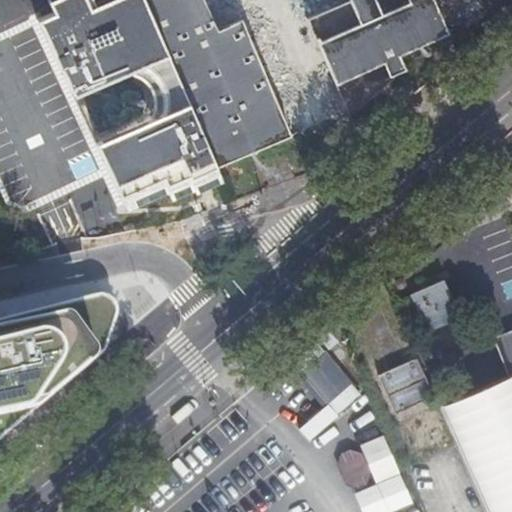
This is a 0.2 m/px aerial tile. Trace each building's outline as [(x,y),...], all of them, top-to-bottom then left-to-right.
[(208,184),(222,178),(216,165),(145,5),(142,0),(93,0),(94,0),(93,0),(47,0),(52,9),(38,17),(73,92),(133,66),(135,70),(140,72),(145,74),(147,77),(150,80),(152,84),(154,89),(156,94),(156,99),(156,104),(155,108),(154,111),(156,116),(97,144),(127,208),(167,191),(147,146),(183,130),(208,184)] [(291,132),(240,17),(215,28),(204,2),(203,0),(142,0),(145,5),(216,165),(243,153),(291,132)] [(194,190),(208,184),(183,130),(147,146),(167,191),(170,197),(193,187),(194,190)] [(460,222),(454,227),(459,233),(465,228),(460,222)] [(426,251),(420,256),(425,262),(431,257),(426,251)] [(412,293),(429,333),(460,318),(459,315),(457,316),(443,286),(446,284),(444,279),(412,293)] [(0,442),(104,355),(115,325),(115,311),(113,306),(109,302),(96,300),(0,324),(0,442)] [(511,328),(496,334),(511,373),(511,372),(511,328)] [(398,415),(439,396),(421,356),(380,375),(398,415)] [(511,511),(511,372),(511,373),(444,403),(492,511),(511,511)]
